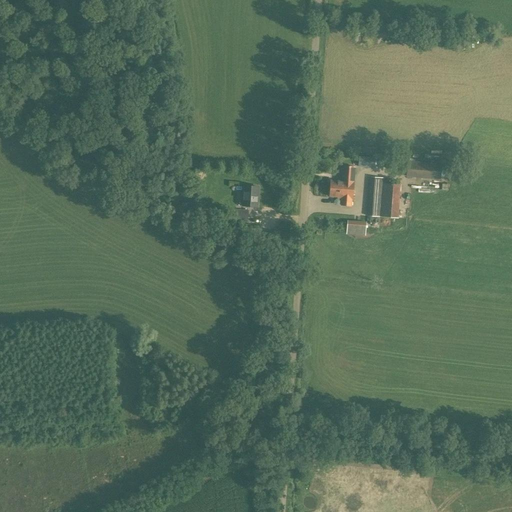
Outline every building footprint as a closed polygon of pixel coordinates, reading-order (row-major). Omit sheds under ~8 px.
[(458,35),(458,40),(457,49),(463,50),(465,50),(469,50),(470,35),(458,35)] [(358,167),(373,168),(374,157),(359,156),(358,167)] [(441,163),(408,161),(407,177),(440,179),(441,163)] [(340,197),(340,198),(352,199),(354,167),(342,166),(341,181),(330,181),(329,196),(340,197)] [(371,177),(368,215),(380,216),(381,208),(383,183),(383,178),(371,177)] [(381,208),(380,216),(397,218),(400,184),(383,183),(381,208)] [(259,185),(243,184),(242,206),(258,206),(259,185)] [(249,210),(235,209),(235,217),(248,218),(249,210)] [(347,221),(346,234),(365,235),(366,222),(347,221)]
